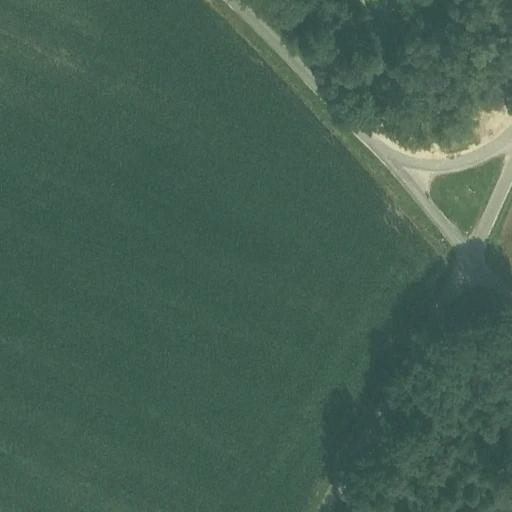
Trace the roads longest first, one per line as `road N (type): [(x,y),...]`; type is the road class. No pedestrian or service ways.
road 1 (unclassified): [(326,511),(471,256)]
road 2 (unclassified): [(390,163),(226,0)]
road 3 (unclassified): [(390,163),(468,163),(511,140)]
road 4 (unclassified): [(471,256),(390,163)]
